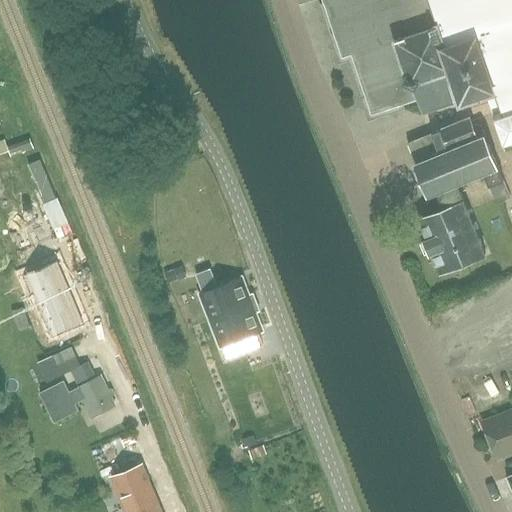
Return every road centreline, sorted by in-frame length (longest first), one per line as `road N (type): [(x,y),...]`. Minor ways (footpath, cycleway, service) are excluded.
road 1 (unclassified): [(351,511),(219,161),(147,50),(125,0)]
road 2 (residential): [(495,511),(283,0)]
